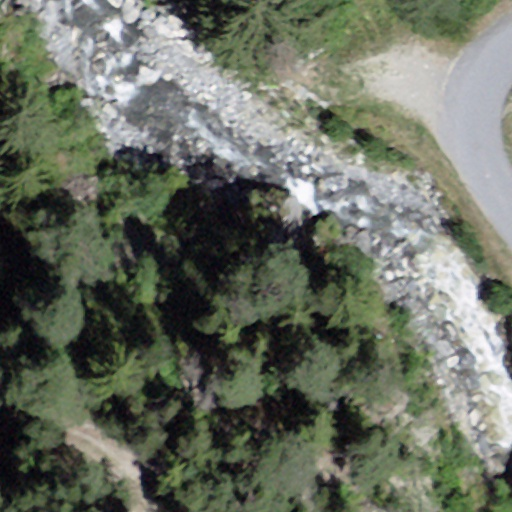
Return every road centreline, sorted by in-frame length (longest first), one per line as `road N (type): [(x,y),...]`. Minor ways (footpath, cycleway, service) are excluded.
road 1 (track): [(154,511),(145,485),(77,428),(42,416),(0,418)]
road 2 (unclassified): [(511,211),(480,152),(471,103),(481,67),(511,44)]
